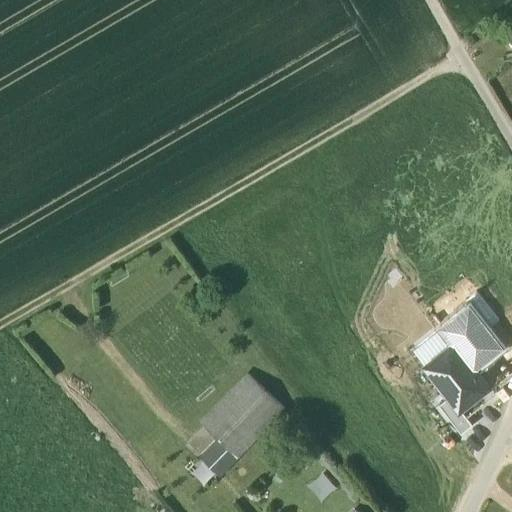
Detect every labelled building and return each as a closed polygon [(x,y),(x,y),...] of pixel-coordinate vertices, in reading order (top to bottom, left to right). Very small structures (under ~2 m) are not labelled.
[(468,305),(487,328),(491,325),(498,320),(479,296),(468,305)] [(441,326),(454,342),(474,367),(475,367),(505,343),(491,325),(487,328),(468,305),(441,326)] [(425,365),(449,396),(460,409),(490,385),(475,367),(474,367),(454,342),(425,365)] [(247,374),(200,423),(237,457),(283,408),(247,374)] [(439,404),(462,433),(472,425),(460,409),(449,396),(439,404)] [(310,482),(321,498),(337,487),(326,471),(310,482)]
